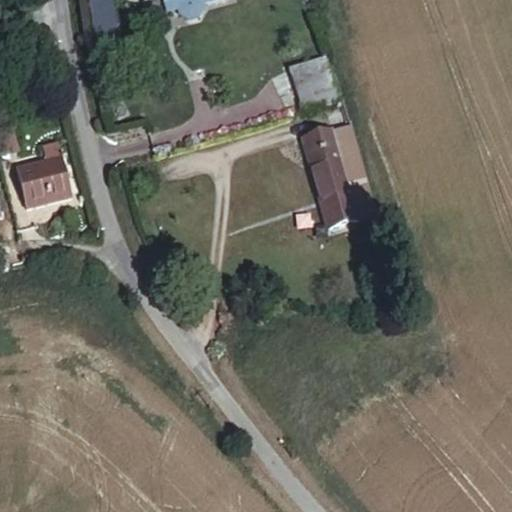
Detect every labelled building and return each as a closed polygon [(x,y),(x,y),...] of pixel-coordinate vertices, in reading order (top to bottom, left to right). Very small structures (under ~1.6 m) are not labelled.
[(92,0),(101,44),(120,41),(113,0),(92,0)] [(169,0),(159,3),(163,18),(228,0),(169,0)] [(296,87),(331,76),(325,56),(290,68),(296,87)] [(24,115),(0,119),(0,130),(2,145),(29,140),(24,115)] [(371,132),(325,146),(350,227),(396,213),(371,132)] [(45,166),(64,162),(62,150),(43,154),(45,166)] [(26,211),(71,203),(64,162),(45,166),(21,171),(26,211)]
